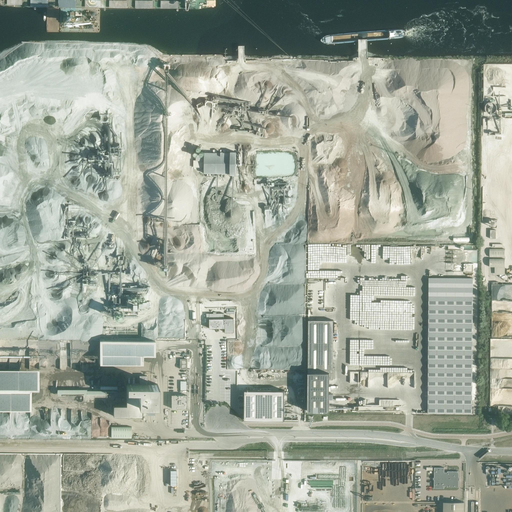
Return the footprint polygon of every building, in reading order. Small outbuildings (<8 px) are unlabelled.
[(236,174),(236,153),(204,153),(204,156),(196,156),(196,160),(203,160),(203,163),(204,163),(204,173),(236,174)] [(490,257),(506,257),(505,248),(490,248),(490,257)] [(495,274),(505,274),(505,258),(490,258),(490,272),(493,272),(493,269),(491,269),(491,267),(495,267),(495,274)] [(224,324),(224,318),(224,313),(210,314),(210,319),(209,319),(210,328),(220,328),(225,328),(225,324),(224,324)] [(333,379),(333,320),(309,320),(308,411),(329,411),(330,379),(333,379)] [(164,338),(164,323),(108,323),(108,338),(164,338)] [(143,355),(155,355),(156,340),(100,340),(100,363),(143,363),(143,355)] [(147,384),(140,384),(126,384),(126,390),(138,390),(138,405),(142,405),(143,405),(146,405),(157,405),(158,384),(147,384)] [(138,405),(138,390),(126,390),(126,405),(113,405),(113,416),(142,416),(142,405),(138,405)] [(284,420),(285,390),(244,390),(244,420),(284,420)] [(187,408),(187,395),(171,395),(171,408),(187,408)] [(473,415),(473,403),(443,402),(443,414),(473,415)] [(132,426),(111,426),(111,437),(132,437),(132,426)] [(64,441),(64,450),(77,450),(77,441),(64,441)] [(98,450),(118,451),(119,443),(99,442),(98,450)] [(458,487),(459,477),(459,471),(447,471),(447,472),(444,472),(444,468),(434,467),(434,488),(444,488),(444,486),(447,486),(447,487),(458,487)] [(463,511),(464,502),(444,502),(443,511),(463,511)]
